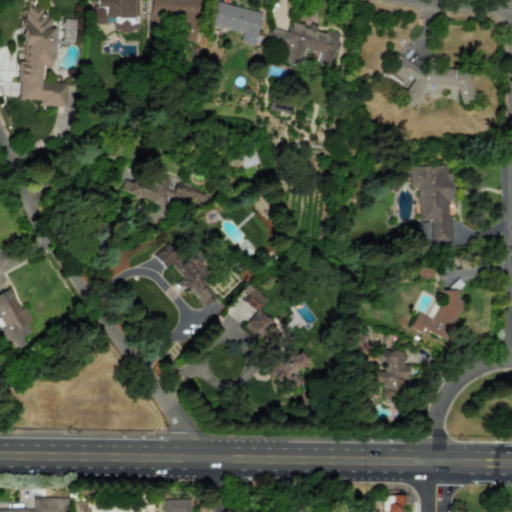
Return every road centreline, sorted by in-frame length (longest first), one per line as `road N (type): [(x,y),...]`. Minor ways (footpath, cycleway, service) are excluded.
road 1 (primary): [(0,455),(501,463)]
road 2 (residential): [(222,459),(189,432),(74,278),(0,128)]
road 3 (residential): [(433,462),(445,395),(468,372),(511,359)]
